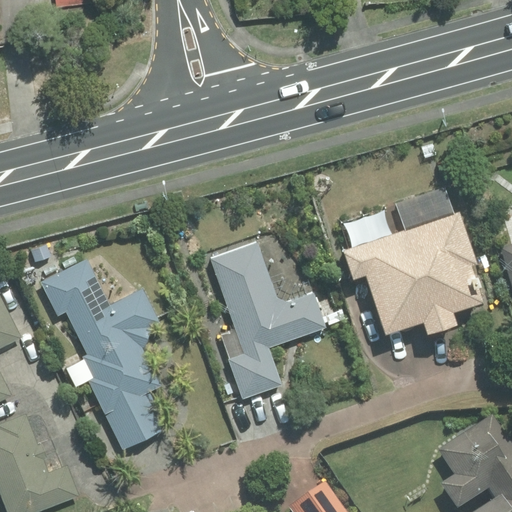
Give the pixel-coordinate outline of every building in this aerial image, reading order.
[(466,208),(345,246),(354,275),(372,270),(390,328),(431,315),(435,327),(462,318),(459,308),(493,297),(466,208)] [(511,213),(501,217),(511,254),(511,213)] [(261,239),(209,256),(233,325),(222,329),(245,394),(286,380),(274,344),(342,321),(329,283),(282,299),(261,239)] [(42,281),(57,312),(65,308),(88,355),(68,365),(79,386),(94,378),(127,443),(168,423),(150,387),(163,381),(142,340),(167,328),(146,286),(113,302),(91,257),(42,281)] [(0,287),(0,401),(14,394),(0,366),(0,346),(24,335),(0,287)] [(35,511),(82,491),(71,466),(56,473),(51,460),(57,457),(50,440),(42,444),(28,413),(0,425),(0,474),(16,511),(35,511)] [(511,511),(511,443),(494,417),(443,452),(458,473),(445,482),(463,508),(492,489),(499,499),(480,511),(511,511)] [(349,511),(329,482),(291,508),(294,511),(349,511)]
